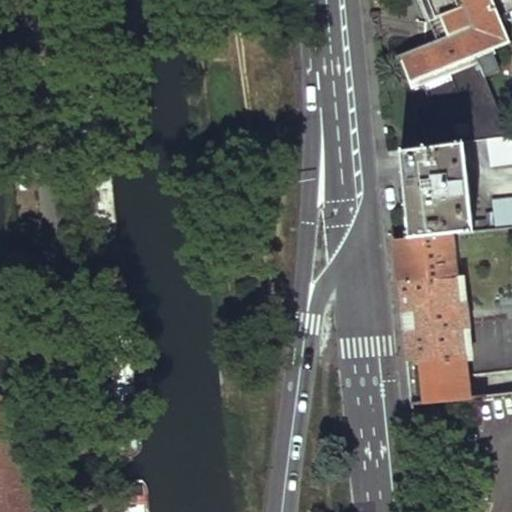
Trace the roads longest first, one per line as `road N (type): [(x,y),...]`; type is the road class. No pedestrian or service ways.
road 1 (primary): [(334,47),(315,148),(304,321)]
road 2 (secondary): [(380,511),(357,266)]
road 3 (secondary): [(357,266),(334,47)]
road 4 (primary): [(304,321),(282,511)]
